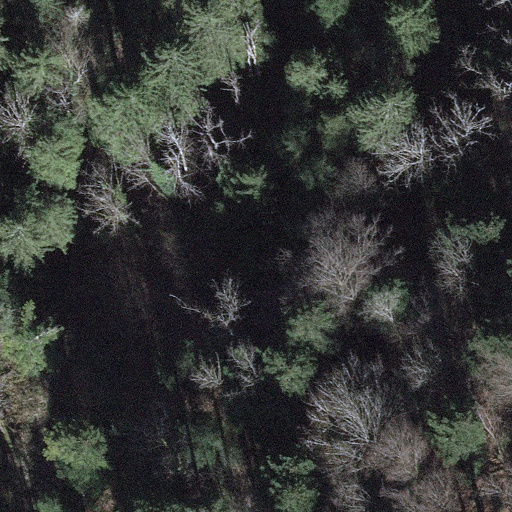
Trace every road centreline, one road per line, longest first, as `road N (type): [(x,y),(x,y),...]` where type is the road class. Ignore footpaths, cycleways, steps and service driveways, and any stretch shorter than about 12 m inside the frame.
road 1 (track): [(113,511),(269,360),(511,170)]
road 2 (track): [(11,511),(130,0)]
